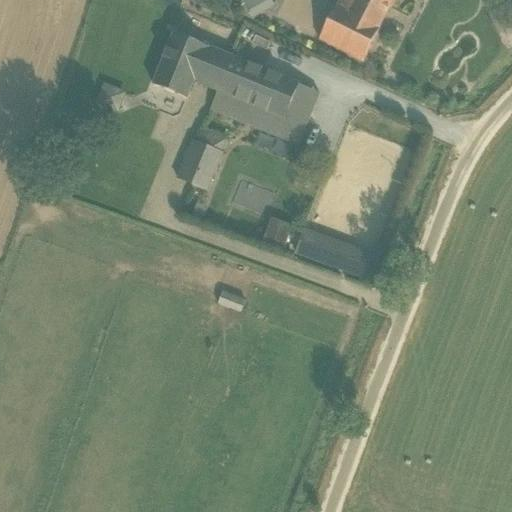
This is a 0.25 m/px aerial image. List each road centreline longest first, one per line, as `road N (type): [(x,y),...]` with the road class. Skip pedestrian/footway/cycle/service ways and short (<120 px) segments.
road 1 (residential): [(325,511),(458,174),(511,100)]
road 2 (track): [(474,143),(273,60)]
